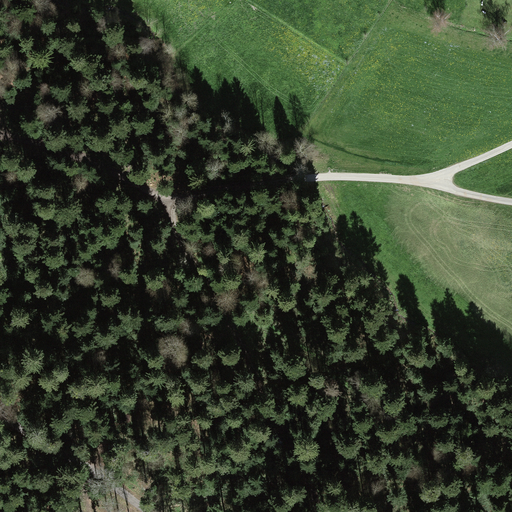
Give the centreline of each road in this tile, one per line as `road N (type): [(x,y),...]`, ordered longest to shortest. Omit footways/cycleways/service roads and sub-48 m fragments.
road 1 (track): [(511,505),(419,445),(309,352),(206,282)]
road 2 (track): [(171,197),(175,233),(314,511)]
road 3 (unclassified): [(0,416),(146,511)]
